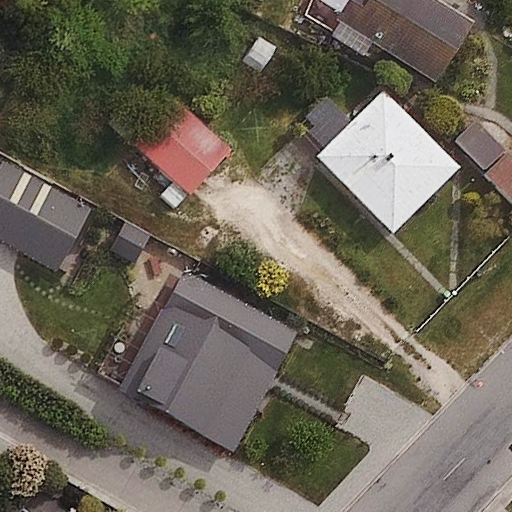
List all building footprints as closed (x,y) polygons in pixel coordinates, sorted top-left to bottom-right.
[(430,0),(347,0),(331,28),(434,92),(475,28),(430,0)] [(378,99),(310,167),(389,246),(457,178),(378,99)] [(168,110),(129,156),(187,204),(225,158),(168,110)] [(511,148),(484,175),(511,203),(511,148)] [(0,174),(0,256),(52,282),(85,216),(0,174)] [(171,275),(107,405),(230,466),(294,335),(171,275)]
